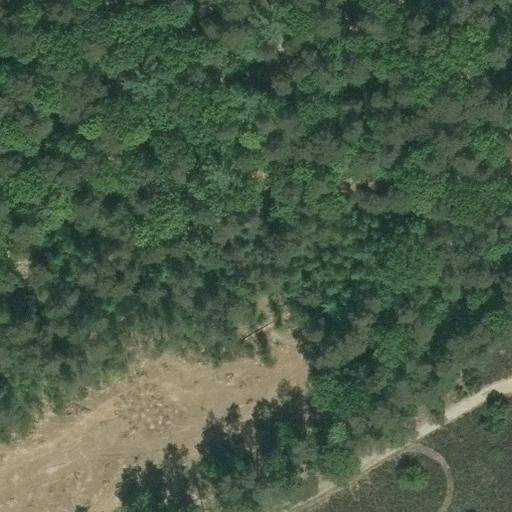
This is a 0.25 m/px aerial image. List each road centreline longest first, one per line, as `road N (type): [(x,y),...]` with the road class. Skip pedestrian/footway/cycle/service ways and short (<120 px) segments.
road 1 (track): [(0,173),(257,37),(414,3),(511,2)]
road 2 (track): [(65,0),(69,21),(174,31),(397,144),(511,174)]
road 3 (track): [(279,511),(511,386)]
